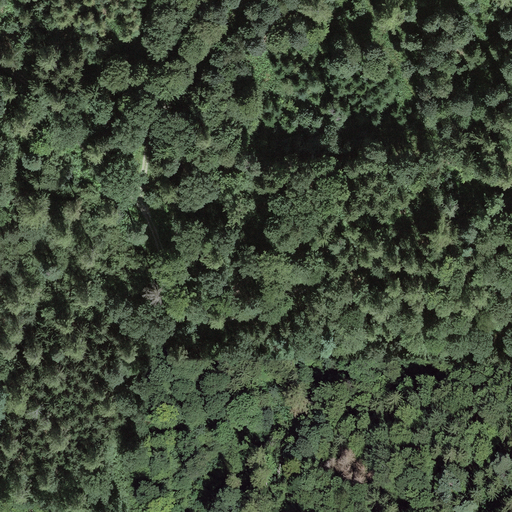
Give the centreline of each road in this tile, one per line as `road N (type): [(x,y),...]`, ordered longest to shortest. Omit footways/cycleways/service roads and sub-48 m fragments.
road 1 (track): [(140,188),(172,295),(208,319),(247,315),(348,266),(417,264),(511,277)]
road 2 (track): [(140,188),(161,107),(241,0)]
road 3 (track): [(140,188),(120,182),(21,76),(0,64)]
